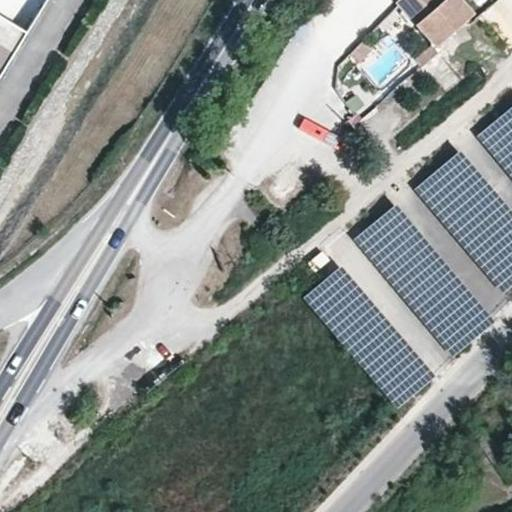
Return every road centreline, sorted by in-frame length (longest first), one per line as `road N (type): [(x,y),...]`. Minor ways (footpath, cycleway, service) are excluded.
road 1 (track): [(157,299),(190,329),(215,321),(511,69)]
road 2 (primary): [(0,454),(86,309),(125,217)]
road 3 (primary): [(125,217),(253,0)]
road 4 (residential): [(345,511),(511,334)]
road 5 (primary): [(125,217),(0,403)]
